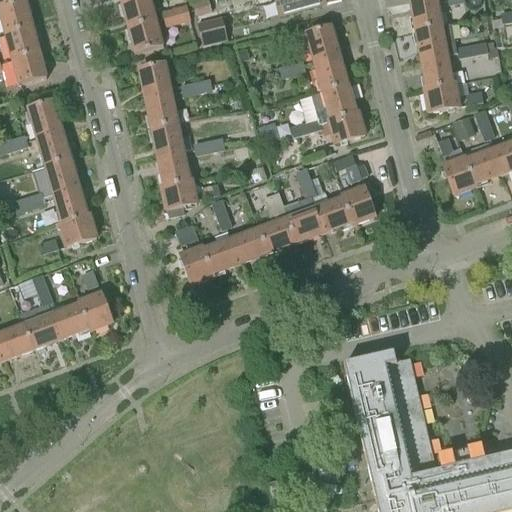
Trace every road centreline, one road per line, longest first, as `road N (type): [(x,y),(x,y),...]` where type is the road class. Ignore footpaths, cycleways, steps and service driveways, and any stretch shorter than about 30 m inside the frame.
road 1 (residential): [(160,356),(58,0)]
road 2 (residential): [(160,356),(432,259)]
road 3 (residential): [(432,259),(362,0)]
road 4 (residential): [(0,494),(103,394),(160,356)]
